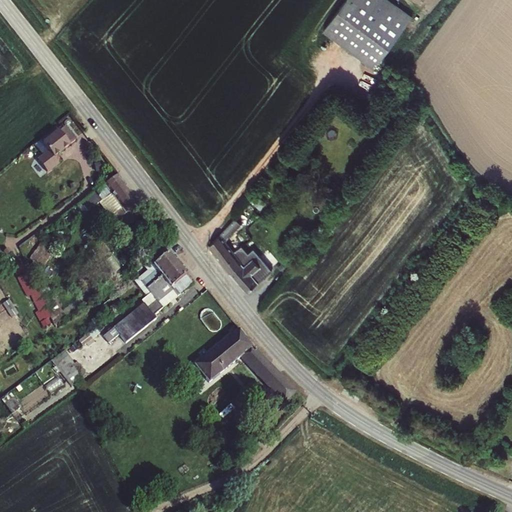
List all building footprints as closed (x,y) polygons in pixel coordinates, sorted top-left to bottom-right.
[(381,0),(348,0),(324,34),(374,72),(411,22),(381,0)] [(42,153),(50,163),(73,144),(66,134),(42,153)] [(112,180),(100,190),(119,214),(108,223),(112,228),(135,210),(112,180)] [(95,193),(89,198),(93,204),(100,199),(95,193)] [(135,210),(112,228),(119,237),(143,219),(135,210)] [(230,257),(231,257),(222,246),(237,231),(231,224),(214,242),(206,251),(221,269),(232,260),(230,257)] [(46,267),(52,254),(37,247),(31,260),(46,267)] [(134,287),(141,296),(174,271),(159,251),(138,267),(146,278),(134,287)] [(232,260),(221,269),(244,297),(258,284),(251,276),(255,272),(264,266),(256,256),(250,261),(244,254),(242,255),(239,251),(231,257),(230,257),(232,260)] [(162,291),(171,303),(189,290),(174,271),(141,296),(146,303),(162,291)] [(31,296),(45,327),(57,322),(37,275),(22,282),(28,297),(31,296)] [(162,291),(146,303),(150,307),(156,315),(171,303),(162,291)] [(13,316),(19,312),(10,299),(4,303),(13,316)] [(138,310),(130,316),(135,322),(129,327),(133,333),(147,322),(156,315),(150,307),(141,313),(138,310)] [(108,333),(117,345),(133,333),(129,327),(135,322),(130,316),(108,333)] [(149,326),(147,322),(133,333),(117,345),(119,349),(149,326)] [(187,376),(199,390),(201,392),(237,359),(249,372),(259,362),(236,336),(187,376)] [(249,372),(254,379),(265,369),(259,362),(249,372)] [(63,367),(57,372),(68,387),(75,382),(73,379),(63,367)] [(278,408),(290,397),(265,369),(254,379),(278,408)] [(12,412),(20,407),(13,393),(4,398),(12,412)]
